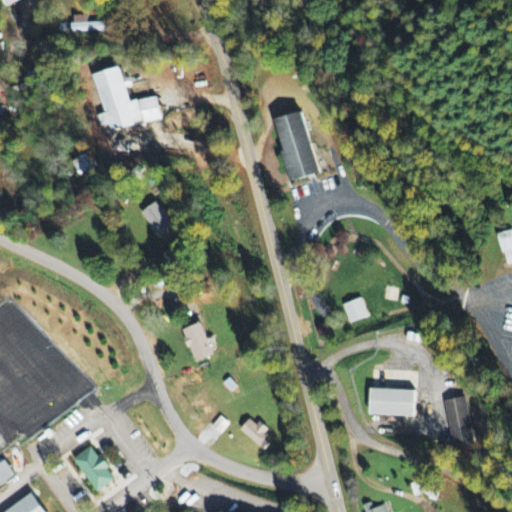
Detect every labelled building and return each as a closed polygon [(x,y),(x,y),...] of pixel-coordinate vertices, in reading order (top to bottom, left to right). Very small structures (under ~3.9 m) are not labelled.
[(1,0),(4,9),(21,3),(19,0),(1,0)] [(87,24),(87,17),(73,17),(73,34),(111,33),(110,24),(87,24)] [(93,77),(104,115),(98,117),(103,134),(161,118),(156,97),(133,104),(126,80),(123,81),(120,69),(93,77)] [(319,176),(304,114),(276,121),(284,153),(282,153),(289,183),(319,176)] [(98,167),(90,153),(72,163),(79,177),(98,167)] [(156,237),(172,226),(157,204),(141,215),(156,237)] [(511,265),(511,232),(498,235),(504,267),(511,265)] [(368,318),(360,300),(342,307),(350,326),(368,318)] [(183,332),(195,365),(214,357),(202,325),(183,332)] [(415,418),(416,393),(371,391),(370,417),(415,418)] [(473,447),(468,400),(447,402),(452,449),(473,447)] [(229,426),(221,418),(211,428),(220,436),(229,426)] [(260,424),(257,427),(249,421),(240,433),(264,452),(270,445),(263,440),(270,432),(260,424)] [(116,480),(91,448),(73,463),(98,494),(116,480)] [(0,490),(17,479),(7,464),(0,468),(0,490)] [(43,511),(34,497),(9,511),(43,511)]
